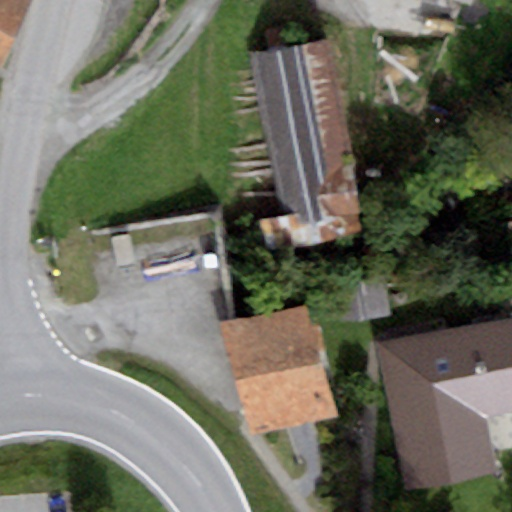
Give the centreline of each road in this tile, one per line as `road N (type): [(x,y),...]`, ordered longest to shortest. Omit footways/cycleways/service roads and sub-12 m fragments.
road 1 (unclassified): [(60,0),(30,123),(6,299),(9,391)]
road 2 (tertiary): [(215,511),(181,464),(125,418),(83,400),(9,391)]
